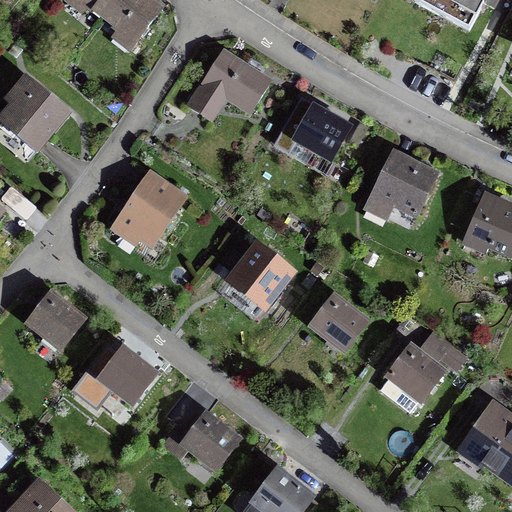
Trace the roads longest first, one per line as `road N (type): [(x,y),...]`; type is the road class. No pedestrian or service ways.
road 1 (residential): [(42,248),(384,511)]
road 2 (residential): [(213,2),(388,109),(511,169)]
road 3 (residential): [(213,2),(42,248)]
